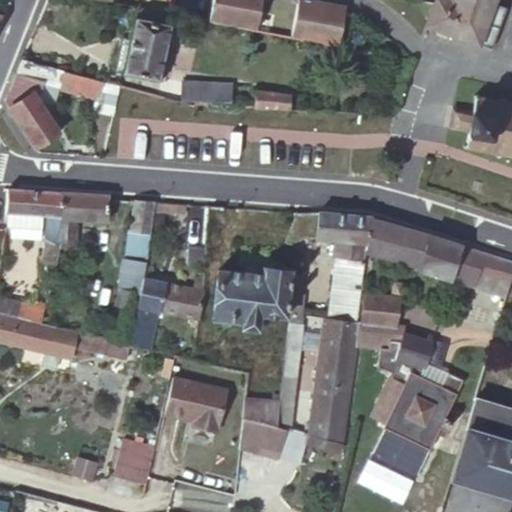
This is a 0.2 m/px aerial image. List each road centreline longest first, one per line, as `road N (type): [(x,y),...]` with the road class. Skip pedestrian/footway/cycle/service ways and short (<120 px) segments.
road 1 (residential): [(0,170),(390,202)]
road 2 (residential): [(390,202),(430,56),(352,0)]
road 3 (residential): [(390,202),(511,240)]
